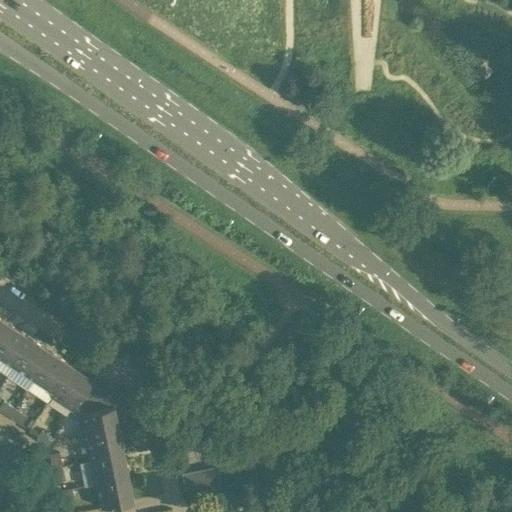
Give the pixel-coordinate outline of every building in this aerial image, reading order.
[(0,318),(0,341),(11,325),(0,318)] [(11,325),(0,341),(0,356),(13,365),(31,338),(11,325)] [(31,338),(13,365),(33,378),(51,351),(31,338)] [(50,395),(71,364),(51,351),(33,378),(52,391),(50,395)] [(50,395),(76,412),(77,420),(99,387),(89,380),(91,378),(71,364),(50,395)] [(99,387),(77,420),(81,436),(117,428),(112,404),(109,405),(108,398),(113,390),(102,383),(99,387)] [(0,401),(0,409),(8,415),(14,406),(2,398),(0,401)] [(14,406),(8,415),(20,423),(26,414),(15,407),(14,406)] [(47,445),(53,436),(41,428),(35,437),(47,445)] [(90,458),(122,452),(117,428),(81,436),(85,436),(90,458)] [(9,443),(2,455),(10,461),(18,449),(9,443)] [(48,452),(51,466),(62,464),(59,450),(48,452)] [(95,482),(127,475),(122,452),(90,458),(95,482)] [(0,471),(2,473),(10,461),(2,455),(0,457),(0,471)] [(223,463),(227,484),(241,482),(236,460),(223,463)] [(64,478),(62,464),(51,466),(54,480),(64,478)] [(217,464),(205,467),(210,490),(222,488),(217,464)] [(210,490),(205,467),(194,469),(199,493),(210,490)] [(187,495),(199,493),(194,469),(182,471),(187,495)] [(132,500),(127,475),(95,482),(100,506),(132,500)] [(71,489),(57,492),(60,511),(70,511),(71,511),(70,505),(74,504),(71,489)]
